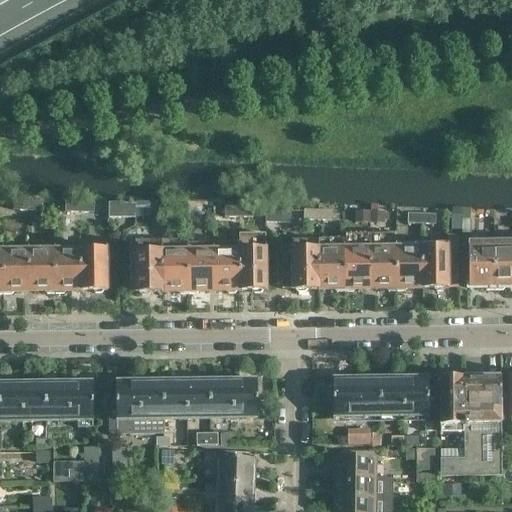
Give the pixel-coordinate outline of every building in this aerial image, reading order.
[(28,212),(28,202),(13,201),(13,211),(28,212)] [(41,202),(28,202),(28,212),(40,212),(41,202)] [(80,212),(81,202),(64,202),(64,212),(80,212)] [(92,203),(81,202),(80,212),(91,213),(92,203)] [(150,205),(134,205),(134,215),(150,215),(150,205)] [(187,216),(187,206),(171,206),(171,216),(187,216)] [(239,218),(239,208),(223,208),(223,218),(239,218)] [(251,208),(239,208),(239,218),(251,218),(251,208)] [(319,223),(319,213),(304,213),(304,222),(319,223)] [(333,214),(319,213),(319,223),(332,223),(333,214)] [(370,224),(371,215),(357,215),(356,224),(370,224)] [(384,216),(371,215),(370,224),(384,225),(384,216)] [(422,226),(422,217),(408,216),(408,226),(422,226)] [(436,217),(422,217),(422,226),(436,226),(436,217)] [(451,217),(451,231),(461,231),(462,217),(451,217)] [(370,234),(344,234),(344,246),(345,294),(352,293),(355,291),(366,291),(370,291),(370,234)] [(396,234),(370,234),(370,291),(375,291),(386,291),(388,293),(396,293),(396,245),(396,234)] [(266,236),(239,236),(239,252),(240,293),(245,293),(249,292),(252,292),(254,295),(260,295),(263,292),(266,292),(266,236)] [(447,244),(422,245),(422,290),(427,290),(431,290),(434,290),(436,293),(443,293),(445,290),(449,290),(449,289),(458,289),(457,238),(447,238),(447,244)] [(161,241),(135,242),(136,294),(139,294),(142,297),(148,297),(151,294),(153,294),(157,294),(162,294),(161,241)] [(187,241),(161,241),(162,294),(167,294),(171,294),(178,294),(180,296),(188,296),(187,253),(187,241)] [(422,245),(396,245),(396,293),(404,293),(407,291),(413,290),(417,290),(422,290),(422,245)] [(318,246),(281,247),(282,290),(292,290),(292,292),(296,292),(298,294),(305,294),(307,292),(310,292),(314,292),(319,292),(318,246)] [(344,246),(318,246),(319,292),(323,291),(327,291),(334,291),(337,294),(345,294),(344,246)] [(55,248),(54,248),(54,252),(55,295),(63,295),(65,293),(72,293),(76,293),(81,293),(81,251),(81,247),(80,247),(80,252),(55,252),(55,248)] [(106,251),(81,251),(81,293),(86,292),(89,292),(93,292),(95,295),(101,295),(104,292),(107,292),(107,247),(106,247),(106,251)] [(511,247),(494,248),(494,290),(511,289),(511,247)] [(29,248),(28,248),(28,252),(29,293),(33,293),(44,293),(47,295),(55,295),(54,252),(29,252),(29,248)] [(494,290),(494,248),(468,249),(469,290),(494,290)] [(28,252),(3,252),(4,296),(11,296),(13,293),(25,293),(29,293),(28,252)] [(213,252),(187,253),(188,296),(196,296),(199,293),(210,293),(214,293),(213,252)] [(239,252),(213,252),(214,293),(218,293),(226,293),(228,295),(234,295),(237,293),(240,293),(239,252)] [(442,378),(439,379),(440,433),(464,432),(464,426),(466,426),(466,379),(464,379),(464,378),(461,378),(453,378),(451,376),(444,376),(442,378)] [(511,389),(502,389),(502,423),(511,422),(511,378),(511,389)] [(358,420),(382,420),(381,379),(358,380),(358,420)] [(405,379),(381,379),(382,420),(405,420),(405,379)] [(405,379),(405,420),(426,420),(426,433),(437,433),(437,395),(429,395),(429,379),(405,379)] [(466,462),(442,462),(442,468),(442,479),(482,479),(502,478),(501,423),(501,389),(501,379),(485,379),(479,379),(466,379),(466,426),(466,462)] [(334,421),(358,420),(358,380),(333,380),(334,421)] [(231,381),(210,382),(210,418),(225,417),(225,421),(233,421),(233,381),(231,381)] [(235,381),(233,381),(233,421),(242,421),(242,417),(256,417),(256,421),(257,421),(257,381),(235,381)] [(116,412),(108,412),(109,437),(118,437),(118,435),(141,434),(141,382),(138,383),(116,383),(116,412)] [(142,382),(141,382),(141,434),(163,434),(163,436),(164,436),(164,418),(163,382),(142,382)] [(184,382),(163,382),(164,418),(178,418),(178,422),(187,422),(187,382),(184,382)] [(189,382),(187,382),(187,422),(196,422),(196,418),(210,418),(210,422),(211,422),(210,418),(210,382),(189,382)] [(71,384),(68,384),(69,424),(78,424),(78,430),(93,430),(93,423),(92,383),(71,384)] [(20,384),(0,384),(0,420),(14,420),(14,424),(23,424),(22,384),(20,384)] [(24,384),(22,384),(23,424),(32,424),(32,420),(45,420),(46,424),(46,420),(46,384),(24,384)] [(66,384),(46,384),(46,420),(60,420),(61,424),(69,424),(68,384),(66,384)] [(371,430),(348,431),(348,447),(371,446),(371,430)] [(211,435),(196,435),(196,448),(211,448),(218,448),(218,435),(211,435)] [(403,438),(391,438),(391,447),(404,446),(403,438)] [(418,438),(405,438),(405,447),(418,447),(418,438)] [(169,439),(156,439),(156,448),(169,448),(169,439)] [(49,440),(35,441),(35,451),(49,451),(49,440)] [(419,469),(436,470),(436,448),(419,448),(419,469)] [(113,484),(125,484),(125,450),(114,450),(113,484)] [(97,484),(98,451),(86,451),(86,458),(86,484),(97,484)] [(164,453),(164,467),(174,467),(174,453),(164,453)] [(49,455),(35,455),(35,465),(49,465),(49,455)] [(86,458),(62,458),(62,484),(86,484),(86,458)] [(333,458),(333,479),(375,480),(375,479),(375,459),(333,458)] [(217,484),(254,485),(255,461),(219,459),(217,484)] [(416,475),(416,485),(426,485),(426,475),(416,475)] [(426,475),(426,485),(436,485),(436,475),(426,475)] [(333,479),(332,499),(392,500),(392,480),(375,479),(375,480),(333,479)] [(217,484),(216,507),(253,509),(254,485),(217,484)] [(463,487),(443,487),(443,500),(463,499),(463,487)] [(120,489),(110,489),(110,506),(120,506),(120,489)] [(51,509),(51,498),(32,498),(32,509),(51,509)] [(332,499),(331,511),(392,511),(392,500),(332,499)] [(176,509),(176,500),(161,500),(161,509),(176,509)]
